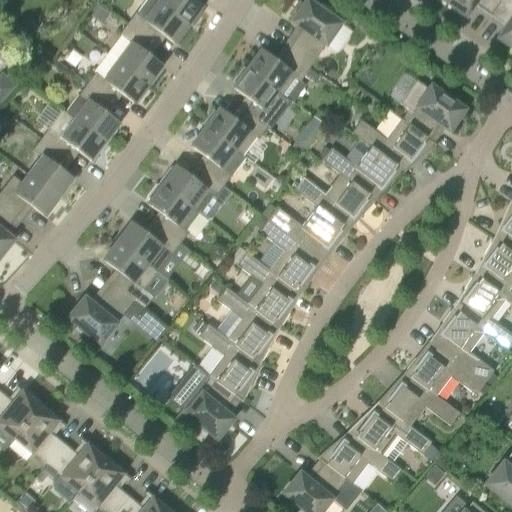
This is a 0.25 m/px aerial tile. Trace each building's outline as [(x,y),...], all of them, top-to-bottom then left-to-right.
[(149,42),(157,32),(174,45),(178,39),(188,26),(153,0),(147,0),(137,15),(135,14),(127,25),(149,42)] [(189,25),(192,27),(202,14),(198,12),(202,7),(192,0),(153,0),(188,26),(189,25)] [(474,6),(490,17),(501,0),(450,0),(447,5),(466,18),(474,6)] [(498,40),(511,49),(511,0),(501,0),(490,17),(507,28),(498,40)] [(290,15),(295,19),(292,23),(302,30),(287,53),(309,70),(325,46),(328,48),(342,27),(329,18),(331,15),(319,7),(317,10),(307,2),(304,7),(299,3),(290,15)] [(95,21),(102,10),(97,7),(90,18),(95,21)] [(161,67),(142,52),(149,42),(127,25),(119,36),(121,38),(108,56),(148,86),(158,73),(157,72),(161,67)] [(320,77),(309,70),(287,53),(279,65),(262,52),(257,58),(257,57),(247,71),(282,97),(295,79),(300,83),(304,78),(315,85),(320,77)] [(109,102),(116,92),(133,104),(137,99),(138,99),(148,86),(108,56),(95,74),(86,85),(109,102)] [(266,130),(275,119),(269,115),(282,97),(247,71),(246,72),(243,70),(233,83),(237,85),(233,90),(251,103),(244,113),(266,130)] [(20,83),(10,73),(5,78),(5,79),(15,88),(20,83)] [(400,104),(413,114),(406,124),(428,141),(439,125),(449,132),(456,123),(464,111),(453,104),(455,101),(443,93),(441,96),(431,88),(429,91),(416,82),(400,104)] [(118,124),(101,112),(109,102),(86,85),(78,96),(65,114),(104,143),(118,124)] [(63,157),(70,147),(90,162),(94,156),(95,157),(104,143),(65,114),(62,111),(40,140),(63,157)] [(244,113),(236,123),(220,111),(216,115),(213,113),(203,125),(206,128),(205,129),(234,151),(234,152),(242,158),(255,139),(258,141),(266,130),(244,113)] [(401,120),(385,141),(360,122),(351,134),(359,141),(370,149),(370,148),(402,172),(403,171),(414,157),(418,160),(417,161),(418,162),(436,146),(428,141),(406,124),(401,120)] [(223,188),(231,177),(245,159),(242,158),(234,152),(234,151),(205,129),(195,142),(196,143),(192,148),(208,161),(201,171),(223,188)] [(72,180),(55,167),(63,157),(40,140),(32,151),(42,159),(29,177),(58,199),(68,186),(68,185),(72,180)] [(310,147),(300,140),(294,149),(304,156),(310,147)] [(359,141),(344,160),(331,149),(329,152),(322,160),(321,162),(339,175),(373,199),(384,184),(388,188),(387,188),(388,189),(405,173),(403,171),(402,172),(370,148),(370,149),(359,141)] [(322,160),(329,152),(324,148),(318,157),(322,160)] [(201,171),(193,181),(176,168),(162,187),(191,208),(199,213),(211,196),(215,199),(223,188),(201,171)] [(373,199),(339,175),(325,195),(303,178),(293,191),(316,208),(317,208),(344,229),(345,228),(356,214),(360,217),(359,218),(360,219),(376,201),(373,199)] [(4,188),(0,193),(0,202),(18,216),(27,205),(44,217),(48,212),(58,199),(29,177),(23,185),(12,177),(4,188)] [(148,206),(165,218),(157,228),(180,245),(188,234),(185,232),(198,214),(191,209),(191,208),(162,187),(152,200),(148,206)] [(0,202),(0,257),(4,252),(6,251),(5,251),(13,241),(3,234),(18,216),(0,202)] [(511,203),(510,202),(500,224),(501,224),(502,223),(506,226),(495,241),(495,242),(511,254),(511,203)] [(269,207),(262,217),(268,221),(275,211),(269,207)] [(275,211),(268,221),(323,263),(324,262),(319,259),(330,244),(334,247),(334,248),(335,249),(349,231),(345,228),(344,229),(317,208),(316,208),(302,228),(277,209),(275,211)] [(262,217),(261,216),(254,226),(260,231),(268,221),(262,217)] [(268,221),(260,231),(258,233),(284,252),(269,271),(269,272),(296,293),(300,297),(313,278),(312,277),(311,278),(307,274),(318,260),(323,264),(323,263),(268,221)] [(156,273),(170,255),(171,256),(180,245),(157,228),(150,238),(132,225),(128,230),(127,230),(117,243),(156,273)] [(511,254),(495,242),(495,241),(493,239),(482,260),(483,260),(488,263),(477,277),(476,278),(506,300),(505,301),(511,305),(511,254)] [(111,286),(134,303),(144,311),(153,299),(143,291),(157,274),(156,273),(117,243),(103,262),(120,275),(111,286)] [(239,249),(230,262),(236,267),(246,254),(239,249)] [(269,271),(246,254),(236,267),(261,285),(247,305),(258,314),(276,327),(276,328),(279,331),(291,311),(290,310),(289,311),(285,308),(296,293),(269,272),(269,271)] [(484,334),(483,334),(506,351),(511,344),(511,335),(491,320),(505,301),(506,300),(476,278),(477,277),(474,275),(461,295),(463,295),(463,294),(468,298),(456,312),(456,313),(484,334)] [(215,281),(209,289),(220,297),(226,289),(215,281)] [(90,337),(100,345),(123,316),(134,303),(111,286),(94,307),(84,300),(77,309),(75,310),(76,310),(68,320),(78,328),(76,330),(88,339),(90,337)] [(134,303),(123,316),(133,324),(144,311),(134,303)] [(429,342),(485,384),(494,372),(469,353),(483,334),(484,334),(456,313),(456,312),(453,309),(439,328),(440,329),(441,328),(445,331),(434,346),(430,342),(429,342)] [(155,338),(163,329),(145,313),(137,323),(155,338)] [(258,314),(234,346),(258,364),(257,364),(259,367),(271,346),(269,345),(269,346),(265,343),(276,328),(276,327),(258,314)] [(199,321),(192,331),(199,336),(207,326),(199,321)] [(207,326),(199,336),(198,338),(223,357),(208,377),(210,379),(210,378),(236,397),(235,398),(242,403),(252,382),(251,381),(251,382),(246,379),(257,364),(258,364),(234,346),(226,340),(227,340),(216,332),(207,325),(207,326)] [(476,396),(485,384),(429,342),(428,343),(434,347),(423,361),(418,358),(419,357),(418,356),(403,375),(407,377),(408,377),(436,397),(450,378),(476,396)] [(210,379),(208,377),(193,366),(166,399),(181,411),(191,419),(195,423),(193,425),(205,434),(207,432),(217,440),(226,430),(225,429),(233,420),(223,413),(235,398),(236,397),(210,378),(210,379)] [(498,380),(492,375),(486,383),(493,388),(498,380)] [(459,414),(436,397),(408,377),(407,377),(397,392),(392,389),(393,388),(392,387),(376,404),(380,406),(410,428),(425,408),(450,427),(459,414)] [(485,398),(491,390),(484,385),(478,393),(485,398)] [(0,429),(13,440),(40,408),(22,393),(12,404),(0,393),(0,429)] [(347,433),(348,434),(349,433),(350,434),(350,433),(382,457),(397,437),(422,456),(429,446),(431,444),(410,428),(380,406),(369,421),(364,418),(365,417),(364,416),(347,433)] [(40,408),(13,440),(46,467),(63,445),(49,434),(58,422),(40,408)] [(181,411),(172,422),(182,430),(191,419),(181,411)] [(401,471),(382,457),(350,433),(350,434),(339,449),(335,446),(335,445),(335,444),(317,459),(324,465),(324,464),(352,485),(367,465),(392,484),(401,471)] [(78,493),(105,461),(87,446),(78,457),(63,445),(46,467),(41,473),(53,483),(53,493),(65,503),(72,500),(78,493)] [(429,446),(422,456),(431,463),(438,453),(429,446)] [(511,454),(486,486),(511,506),(511,454)] [(123,476),(105,461),(78,493),(100,511),(98,511),(117,511),(128,498),(114,487),(123,476)] [(304,511),(321,511),(331,500),(345,511),(360,493),(352,485),(324,464),(324,465),(309,483),(300,475),(291,485),(291,486),(284,495),(294,503),(292,505),(300,511),(304,511),(305,511),(304,511)] [(424,479),(434,487),(444,475),(434,467),(424,479)] [(168,511),(152,499),(143,510),(128,498),(117,511),(168,511)] [(481,511),(471,503),(463,511),(481,511)]
